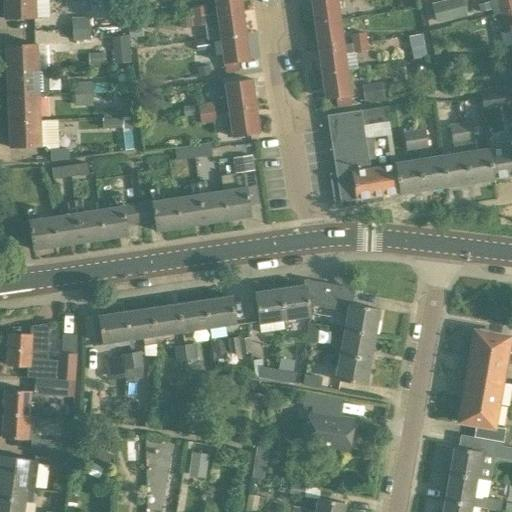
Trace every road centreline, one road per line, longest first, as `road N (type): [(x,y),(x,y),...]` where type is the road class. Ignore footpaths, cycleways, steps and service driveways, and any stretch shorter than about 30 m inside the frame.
road 1 (tertiary): [(0,282),(306,239)]
road 2 (residential): [(395,511),(441,244)]
road 3 (residential): [(306,239),(270,41),(284,0)]
road 4 (tertiary): [(306,239),(441,244)]
